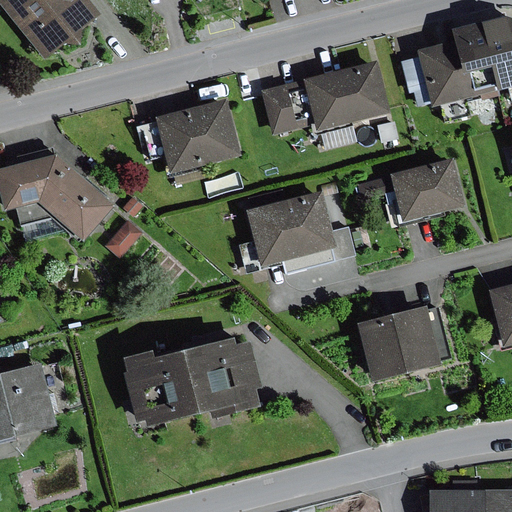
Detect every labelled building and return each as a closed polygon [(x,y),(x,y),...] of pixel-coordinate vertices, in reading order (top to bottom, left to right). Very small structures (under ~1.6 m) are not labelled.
[(0,0),(0,7),(2,6),(45,60),(65,44),(81,45),(83,29),(102,14),(90,0),(0,0)] [(455,41),(418,50),(432,108),(496,91),(496,93),(511,88),(511,17),(508,16),(452,29),(455,41)] [(378,61),(261,90),(273,137),(316,126),(318,135),(354,126),(353,123),(391,113),(378,61)] [(228,99),(156,117),(171,175),(243,156),(228,99)] [(395,122),(377,126),(381,143),(399,139),(395,122)] [(57,154),(0,168),(0,192),(5,212),(16,209),(21,227),(52,219),(80,242),(82,240),(85,243),(117,206),(57,154)] [(391,177),(358,185),(362,201),(394,193),(402,224),(466,208),(454,159),(391,174),(391,177)] [(250,208),(245,209),(254,241),(237,245),(245,276),(283,266),(285,276),(337,262),(336,260),(355,255),(348,228),(333,232),(322,191),(286,200),(283,189),(248,198),(250,208)] [(134,218),(144,206),(133,197),(123,209),(134,218)] [(143,234),(128,220),(105,247),(120,260),(143,234)] [(511,285),(489,291),(504,348),(511,345),(511,285)] [(427,307),(358,324),(373,383),(443,365),(442,361),(452,359),(439,308),(428,311),(427,307)] [(128,372),(125,373),(137,422),(147,420),(148,426),(211,411),(213,419),(262,407),(257,389),(263,388),(252,340),(237,344),(235,337),(155,357),(153,349),(124,357),(128,372)] [(0,440),(58,426),(42,364),(0,374),(0,372),(0,440)] [(486,511),(486,490),(430,491),(430,511),(486,511)] [(511,511),(511,490),(486,490),(486,511),(511,511)]
